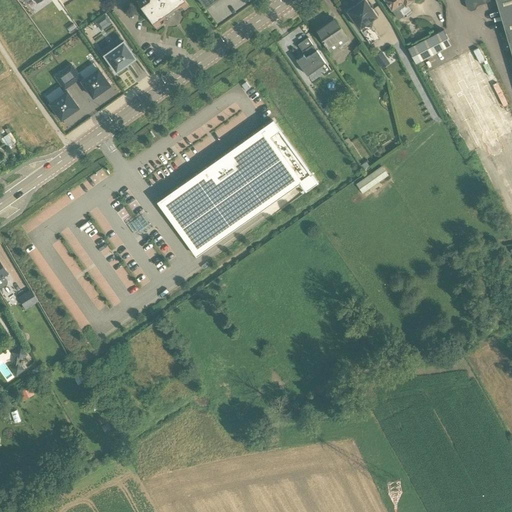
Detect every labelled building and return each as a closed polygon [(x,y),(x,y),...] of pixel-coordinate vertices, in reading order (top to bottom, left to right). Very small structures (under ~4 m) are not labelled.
[(137,0),(136,1),(156,30),(162,26),(161,24),(163,23),(164,16),(168,17),(173,13),(174,9),(181,10),(189,7),(184,0),(137,0)] [(365,0),(361,0),(356,4),(358,6),(355,8),(354,5),(346,11),(370,45),(379,38),(371,27),(373,20),(377,16),(365,0)] [(383,0),(398,19),(410,10),(406,6),(414,0),(383,0)] [(511,0),(464,0),(464,1),(467,9),(470,11),(474,10),(477,5),(494,0),(511,59),(511,0)] [(314,30),(330,53),(349,39),(334,18),(314,30)] [(451,45),(443,30),(407,48),(415,64),(451,45)] [(307,76),(325,63),(307,38),(297,45),(302,52),(306,50),(309,55),(305,58),(303,55),(296,60),(307,76)] [(135,58),(123,41),(104,55),(116,72),(135,58)] [(472,51),(478,62),(485,59),(479,47),(472,51)] [(373,57),(381,69),(389,63),(381,51),(373,57)] [(99,71),(82,83),(92,97),(110,85),(99,71)] [(61,119),(78,107),(67,91),(49,103),(61,119)] [(322,109),(327,117),(335,111),(330,104),(322,109)] [(304,192),(317,182),(273,120),(157,202),(196,256),(298,183),(304,192)] [(0,136),(0,140),(1,139),(7,148),(17,142),(12,133),(10,134),(8,129),(4,130),(7,135),(3,138),(0,136)] [(0,150),(6,160),(12,156),(5,146),(0,149),(0,150)] [(362,194),(388,176),(382,166),(356,184),(362,194)] [(0,289),(7,285),(7,282),(4,277),(9,273),(0,261),(0,289)] [(37,302),(30,290),(18,297),(25,310),(37,302)] [(27,355),(21,345),(11,352),(15,356),(13,364),(9,367),(15,376),(25,370),(22,365),(23,358),(27,355)] [(29,386),(16,392),(21,400),(33,395),(29,386)]
